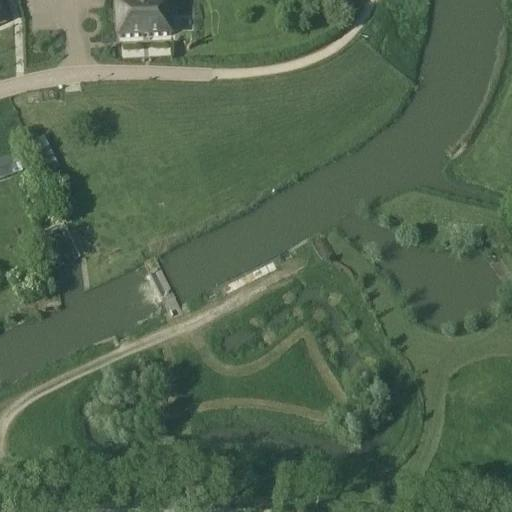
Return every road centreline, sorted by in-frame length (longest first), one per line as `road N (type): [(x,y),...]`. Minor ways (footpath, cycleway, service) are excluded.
road 1 (track): [(295,270),(22,402),(3,445),(7,511)]
road 2 (residential): [(0,88),(91,73),(277,70),(334,49),(368,12)]
